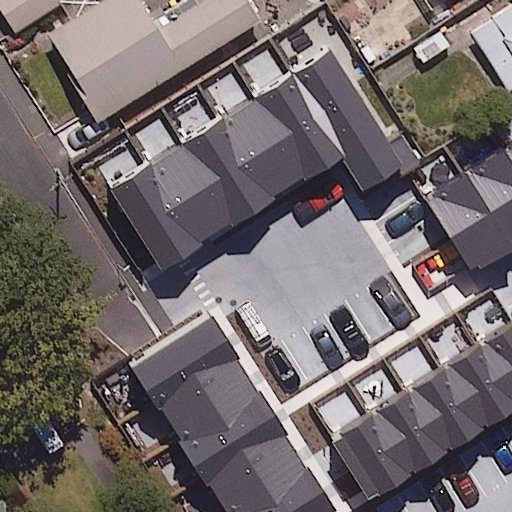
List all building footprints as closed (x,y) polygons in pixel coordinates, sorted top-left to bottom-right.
[(62,0),(0,0),(0,7),(16,31),(62,0)] [(259,24),(244,0),(200,0),(154,28),(137,0),(106,0),(48,36),(100,121),(259,24)] [(511,1),(471,29),(511,92),(511,1)] [(439,24),(403,49),(420,73),(456,49),(439,24)] [(194,143),(166,100),(114,133),(141,176),(194,143)] [(511,511),(511,124),(334,236),(492,487),(451,511),(511,511)] [(284,208),(301,234),(424,155),(408,129),(284,208)] [(290,222),(273,196),(259,175),(236,190),(218,163),(148,208),(177,252),(164,260),(184,290),(290,222)]
